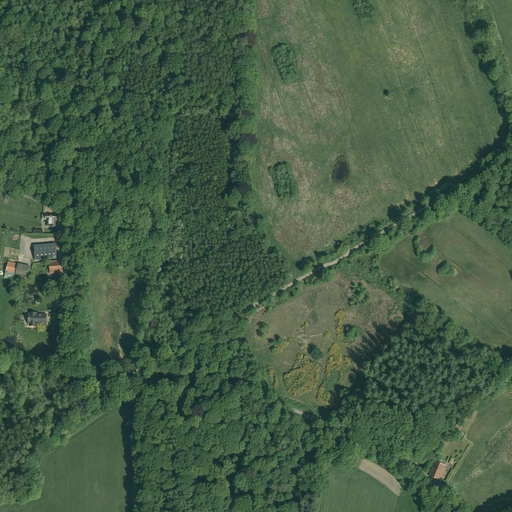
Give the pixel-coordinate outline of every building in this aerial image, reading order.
[(57,215),(46,215),(42,215),(42,220),(47,220),(47,225),(51,225),(51,227),(56,227),(56,220),(57,215)] [(55,244),(34,246),(35,260),(56,258),(55,244)] [(61,261),(49,262),(50,273),(62,272),(61,261)] [(15,274),(27,277),(29,269),(17,267),(18,264),(8,262),(6,271),(16,273),(15,274)] [(68,297),(68,287),(59,287),(59,297),(68,297)] [(30,321),(30,324),(30,326),(37,326),(37,324),(47,325),(47,315),(36,315),(36,314),(32,314),(32,315),(30,315),(30,319),(30,321)] [(434,461),(428,476),(439,480),(445,466),(434,461)]
